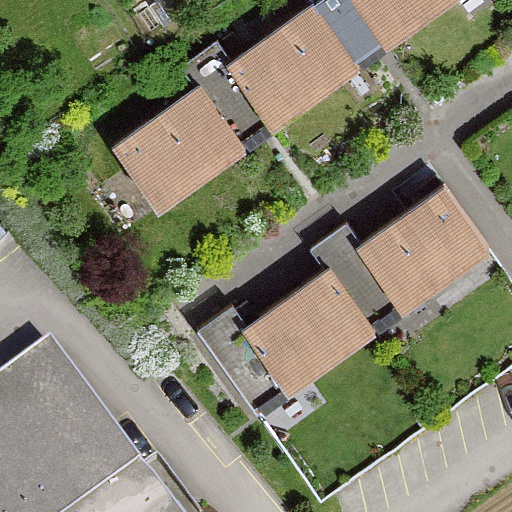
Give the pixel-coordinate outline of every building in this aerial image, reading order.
[(347,0),(383,48),(448,0),(347,0)] [(226,71),(276,139),(360,78),(310,10),(226,71)] [(108,152),(158,220),(242,158),(192,90),(108,152)] [(324,264),(371,330),(485,248),(438,183),(360,239),(346,219),(310,245),(324,264)] [(255,413),(293,386),(371,330),(324,264),(245,320),(236,307),(198,333),(255,413)] [(178,511),(60,349),(0,392),(0,511),(178,511)]
